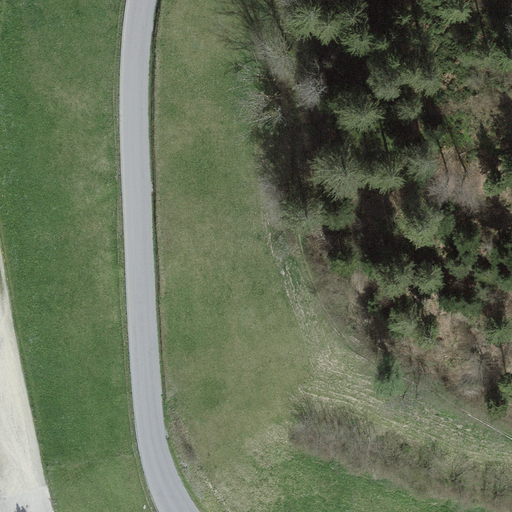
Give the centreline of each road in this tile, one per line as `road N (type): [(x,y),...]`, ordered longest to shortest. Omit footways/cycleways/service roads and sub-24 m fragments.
road 1 (unclassified): [(141,0),(133,162),(147,405),(153,452),(179,511)]
road 2 (track): [(0,256),(38,511)]
